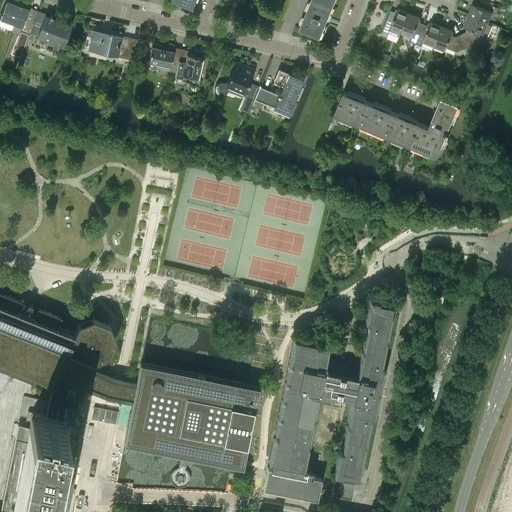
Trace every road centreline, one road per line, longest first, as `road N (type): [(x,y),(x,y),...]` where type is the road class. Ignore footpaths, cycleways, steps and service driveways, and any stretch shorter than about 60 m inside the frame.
road 1 (unclassified): [(371,511),(412,306),(396,259)]
road 2 (secondary): [(511,280),(456,433),(437,511)]
road 3 (secondary): [(460,511),(511,359)]
road 4 (residential): [(335,59),(197,28)]
road 5 (residential): [(197,28),(72,0)]
road 6 (unclassified): [(230,511),(235,490),(336,511)]
road 7 (unclassified): [(511,251),(438,241),(396,259)]
